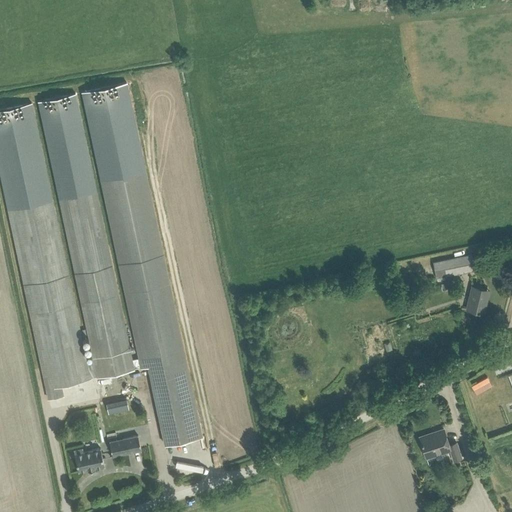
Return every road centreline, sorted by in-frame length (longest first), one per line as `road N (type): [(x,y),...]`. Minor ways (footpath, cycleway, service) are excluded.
road 1 (unclassified): [(130,511),(288,456),(511,341)]
road 2 (unknown): [(488,511),(442,377)]
